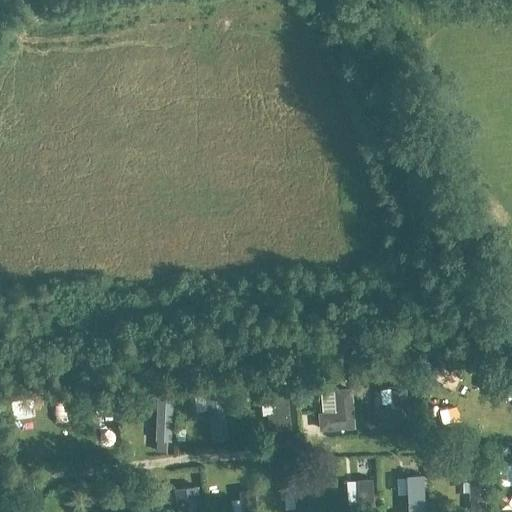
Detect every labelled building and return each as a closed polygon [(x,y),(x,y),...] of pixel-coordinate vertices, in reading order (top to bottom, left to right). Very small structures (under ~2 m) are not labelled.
[(289,428),(287,386),(268,387),(270,430),(289,428)] [(388,411),(375,412),(377,427),(412,423),(408,389),(393,390),(395,403),(387,404),(388,411)] [(320,412),(334,411),(333,390),(319,390),(320,412)] [(338,412),(324,413),(320,413),(321,430),(355,428),(352,390),(336,391),(337,392),(338,412)] [(161,392),(161,416),(160,444),(159,452),(171,453),(173,393),(161,392)] [(212,421),(214,439),(228,438),(223,395),(209,396),(211,410),(211,411),(203,412),(204,422),(212,421)] [(472,501),(473,501),(486,501),(487,501),(486,453),(472,453),(472,467),(472,483),(465,483),(465,493),(472,493),(472,501)] [(424,511),(424,475),(408,475),(408,479),(408,494),(408,511),(424,511)] [(359,480),(361,504),(351,505),(351,511),(374,511),(372,479),(359,480)] [(311,511),(308,482),(294,483),(297,508),(291,509),(290,511),(311,511)] [(175,509),(175,511),(200,511),(198,488),(184,490),(186,508),(175,509)] [(242,511),(257,511),(254,490),(240,492),(242,511)] [(141,511),(140,499),(126,500),(127,511),(141,511)] [(71,511),(85,511),(85,503),(71,505),(71,511)]
